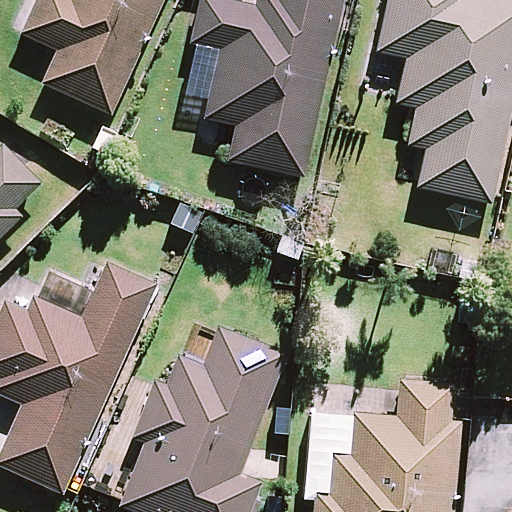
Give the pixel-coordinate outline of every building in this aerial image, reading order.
[(159,0),(32,0),(18,31),(55,48),(40,81),(108,112),(159,0)] [(301,175),(339,0),(253,0),(253,5),(231,0),(197,0),(188,41),(218,48),(202,117),(232,124),(225,158),(301,175)] [(511,0),(383,0),(372,52),(403,59),(396,90),(393,103),(413,107),(407,135),(424,139),(414,184),(487,201),(511,89),(511,0)] [(403,59),(372,52),(365,82),(396,90),(403,59)] [(12,208),(39,181),(0,142),(0,234),(19,215),(12,208)] [(0,394),(21,404),(0,449),(0,464),(59,491),(62,486),(153,283),(104,261),(92,288),(79,316),(37,297),(32,295),(25,308),(4,299),(0,307),(0,394)] [(37,297),(79,316),(92,288),(49,269),(37,297)] [(117,503),(139,511),(245,511),(258,480),(238,472),(285,349),(216,323),(201,362),(175,352),(164,381),(151,377),(129,435),(141,440),(118,500),(117,503)] [(393,415),(351,412),(348,451),(328,450),(325,490),(314,489),(311,511),(450,511),(458,420),(449,420),(451,383),(396,378),(393,415)] [(302,488),(314,489),(325,490),(328,450),(348,451),(351,412),(308,408),(302,488)]
